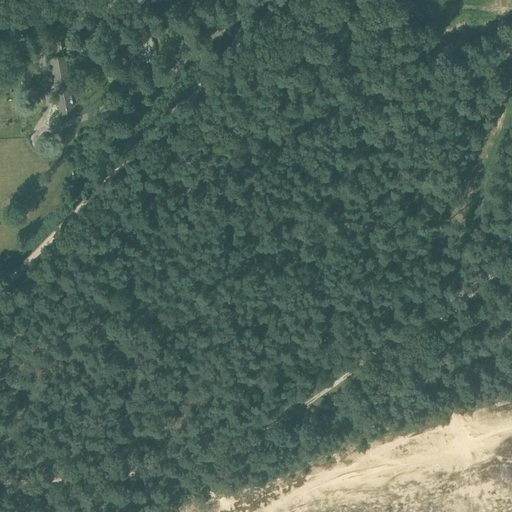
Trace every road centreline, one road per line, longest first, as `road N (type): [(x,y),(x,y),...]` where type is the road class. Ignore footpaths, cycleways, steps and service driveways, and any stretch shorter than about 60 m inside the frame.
road 1 (track): [(0,466),(259,416),(470,290)]
road 2 (track): [(0,307),(282,0)]
road 3 (unclassified): [(0,19),(142,0)]
